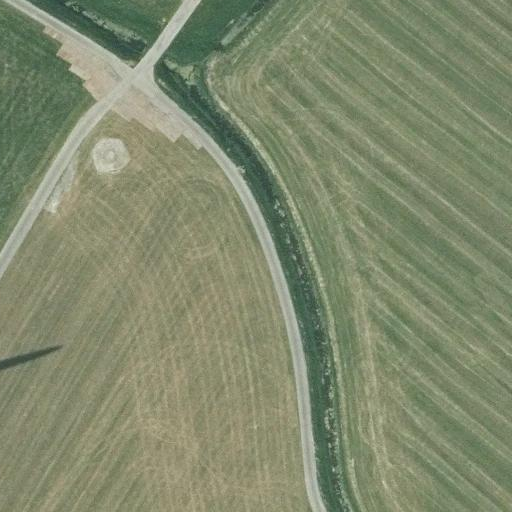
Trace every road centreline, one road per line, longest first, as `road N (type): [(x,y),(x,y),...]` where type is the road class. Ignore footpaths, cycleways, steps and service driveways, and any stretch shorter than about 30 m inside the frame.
road 1 (track): [(322,511),(275,253),(217,153),(135,78),(17,0)]
road 2 (track): [(0,264),(87,119),(135,78),(193,0)]
